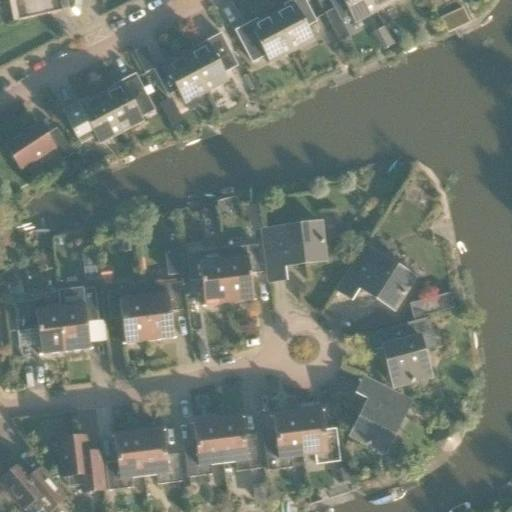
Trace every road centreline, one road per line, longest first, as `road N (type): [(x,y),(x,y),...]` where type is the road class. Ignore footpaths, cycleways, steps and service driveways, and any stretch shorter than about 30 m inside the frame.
road 1 (residential): [(0,406),(170,392),(273,363)]
road 2 (residential): [(0,101),(197,0)]
road 3 (residential): [(273,363),(294,381),(313,378),(325,363),(319,337),(291,329)]
